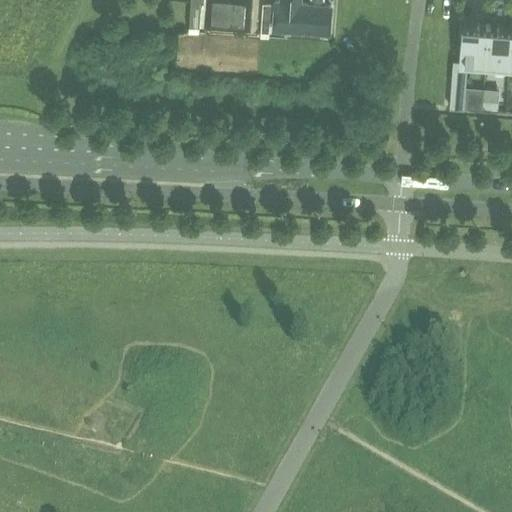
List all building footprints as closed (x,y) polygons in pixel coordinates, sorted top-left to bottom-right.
[(249,0),(207,0),(206,25),(247,28),(249,0)] [(281,0),(281,4),(276,4),(274,30),(328,33),(330,9),(297,7),(297,0),(281,0)] [(262,3),(260,33),(269,33),(271,4),(263,3),(262,3)] [(484,69),(485,69),(488,23),(463,22),(460,60),(453,59),(449,107),(464,108),(467,61),(485,63),(484,69)] [(509,65),(511,28),(511,25),(488,23),(485,69),(508,71),(509,65)] [(497,110),(498,100),(499,89),(483,88),(483,91),(481,109),(497,110)] [(470,90),(469,108),(481,109),(483,91),(470,90)]
